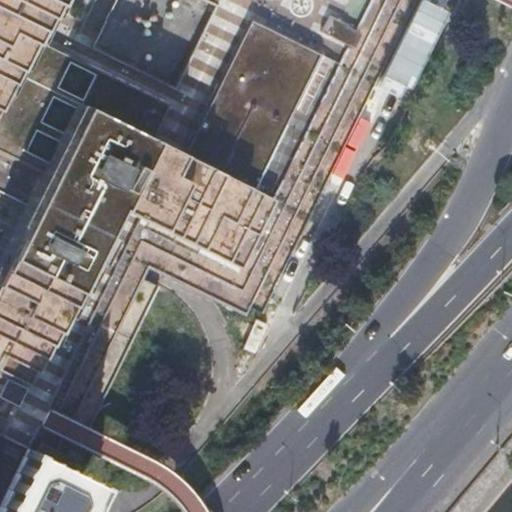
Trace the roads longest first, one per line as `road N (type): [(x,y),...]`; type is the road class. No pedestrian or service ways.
road 1 (residential): [(0,201),(175,286),(210,329),(221,369),(207,429),(137,499),(69,503),(0,473)]
road 2 (primary): [(511,99),(465,208),(372,361)]
road 3 (residential): [(0,193),(21,180),(110,0)]
road 4 (primary): [(372,361),(231,510)]
road 5 (primary): [(511,231),(372,361)]
